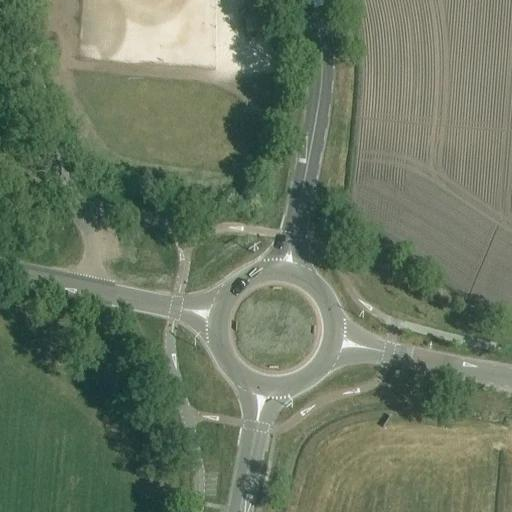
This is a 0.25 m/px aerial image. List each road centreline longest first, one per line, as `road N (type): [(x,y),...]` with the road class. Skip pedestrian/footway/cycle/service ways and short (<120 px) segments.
road 1 (unclassified): [(93,292),(85,229),(12,67),(4,0)]
road 2 (secondary): [(285,275),(320,84),(310,0)]
road 3 (tertiary): [(511,379),(334,346)]
road 4 (tertiary): [(217,319),(93,292)]
road 5 (secondary): [(239,511),(262,393)]
